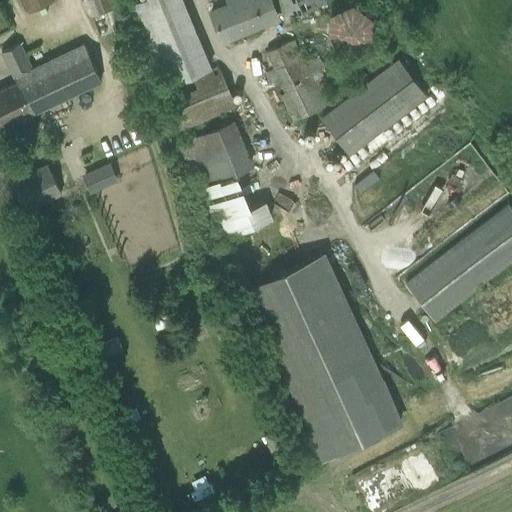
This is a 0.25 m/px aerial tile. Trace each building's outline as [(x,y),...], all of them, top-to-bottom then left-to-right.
[(21,0),(28,12),(53,0),(52,0),(21,0)] [(80,0),(87,17),(121,5),(119,0),(80,0)] [(147,0),(152,11),(136,18),(165,89),(209,70),(180,0),(147,0)] [(210,12),(221,40),(277,18),(270,2),(275,0),(284,18),(325,0),(235,0),(236,2),(210,12)] [(371,5),(327,6),(328,41),(373,40),(371,5)] [(286,94),(281,96),(293,120),(333,101),(320,73),(310,77),(292,40),(266,51),(286,94)] [(0,89),(0,126),(1,128),(100,80),(83,44),(31,69),(19,43),(1,52),(16,82),(5,87),(0,89)] [(320,116),(349,155),(426,97),(397,58),(320,116)] [(483,109),(472,117),(484,137),(499,127),(487,107),(483,109)] [(238,167),(252,160),(236,126),(220,134),(227,150),(203,161),(210,177),(236,164),(238,167)] [(109,162),(83,174),(91,193),(117,181),(109,162)] [(10,180),(25,211),(60,194),(45,163),(10,180)] [(219,236),(273,219),(266,199),(249,204),(239,171),(202,183),(219,236)] [(371,171),(352,185),(358,193),(377,178),(371,171)] [(403,282),(434,321),(511,259),(511,211),(505,203),(403,282)] [(364,340),(324,251),(308,258),(288,267),(269,276),(243,287),(269,345),(321,459),(334,454),(371,437),(402,423),(381,377),(364,340)] [(213,293),(200,299),(207,316),(220,310),(213,293)]
